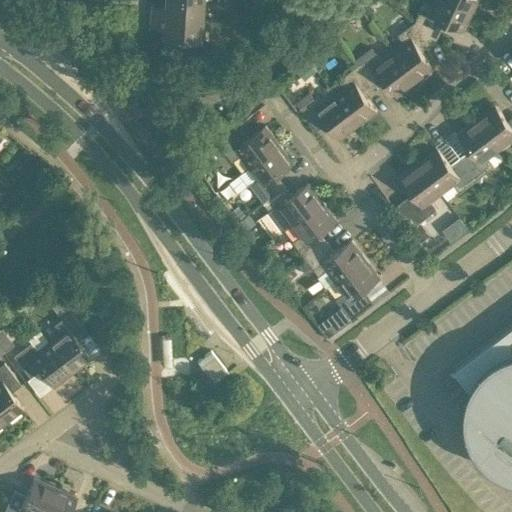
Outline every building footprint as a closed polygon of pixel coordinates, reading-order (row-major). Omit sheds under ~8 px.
[(150,16),(200,19),(201,0),(164,0),(164,5),(151,4),(150,16)] [(463,31),(473,9),(454,0),(435,0),(432,5),(423,1),(414,21),(436,39),(444,22),(463,31)] [(454,0),(473,9),(477,0),(454,0)] [(367,16),(374,11),(369,4),(362,9),(367,16)] [(246,24),(247,15),(232,14),(231,23),(246,24)] [(200,19),(150,16),(149,27),(162,28),(162,38),(199,40),(200,19)] [(421,50),(436,39),(414,21),(397,34),(403,42),(392,50),(415,81),(434,67),(421,50)] [(243,41),(244,26),(232,25),(231,40),(243,41)] [(361,54),(365,58),(374,51),(371,46),(361,54)] [(396,95),(415,81),(392,50),(380,59),(374,51),(357,64),(373,86),(383,79),(396,95)] [(364,93),(373,86),(357,64),(339,77),(346,85),(334,94),(357,124),(376,110),(364,93)] [(338,139),(357,124),(334,94),(323,102),(317,94),(300,107),(316,129),(326,122),(338,139)] [(494,104),(475,118),(498,149),(510,140),(511,143),(511,116),(507,121),(494,104)] [(487,157),(498,149),(475,118),(456,133),(469,149),(459,157),(476,178),(493,165),(487,157)] [(248,166),(279,143),(264,124),(248,137),(240,127),(218,144),(231,161),(239,155),(248,166)] [(262,201),(283,184),(276,175),(293,162),(279,143),(248,166),(257,178),(248,184),(262,201)] [(476,178),(459,157),(449,164),(437,147),(418,161),(441,192),(452,183),(458,191),(476,178)] [(16,159),(24,166),(33,155),(25,148),(16,159)] [(217,158),(210,150),(193,162),(200,171),(217,158)] [(409,228),(418,222),(436,208),(430,200),(441,192),(418,161),(399,175),(411,192),(392,207),(409,228)] [(291,224),(322,200),(308,182),(291,194),(283,184),(262,201),(283,230),(291,224)] [(322,200),(291,224),(300,235),(292,241),(305,258),(327,242),(319,232),(336,219),(322,200)] [(230,211),(237,220),(245,214),(238,205),(230,211)] [(255,222),(248,214),(240,221),(246,229),(255,222)] [(457,216),(442,228),(449,238),(465,226),(457,216)] [(413,231),(421,242),(429,236),(421,225),(413,231)] [(334,251),(327,242),(305,258),(305,259),(299,264),(306,274),(313,269),(318,275),(326,269),(334,281),(365,258),(351,239),(334,251)] [(365,258),(334,281),(343,292),(335,298),(348,316),(370,299),(363,289),(379,277),(365,258)] [(54,281),(40,291),(48,302),(62,292),(54,281)] [(59,332),(48,340),(70,371),(89,357),(77,340),(87,332),(70,310),(53,324),(59,332)] [(469,388),(468,392),(465,403),(464,414),(465,425),(468,435),(471,444),(476,452),(483,459),(492,467),(503,473),(511,476),(511,323),(453,368),(469,388)] [(7,336),(0,341),(0,347),(3,351),(13,344),(7,336)] [(51,385),(70,371),(48,340),(36,349),(30,341),(12,355),(29,376),(39,369),(51,385)] [(196,360),(211,379),(213,382),(227,371),(210,349),(196,360)] [(0,363),(0,417),(3,422),(22,407),(10,391),(20,383),(3,362),(0,363)] [(42,511),(54,486),(33,476),(24,495),(13,490),(2,511),(42,511)] [(54,486),(42,511),(68,511),(76,496),(54,486)]
